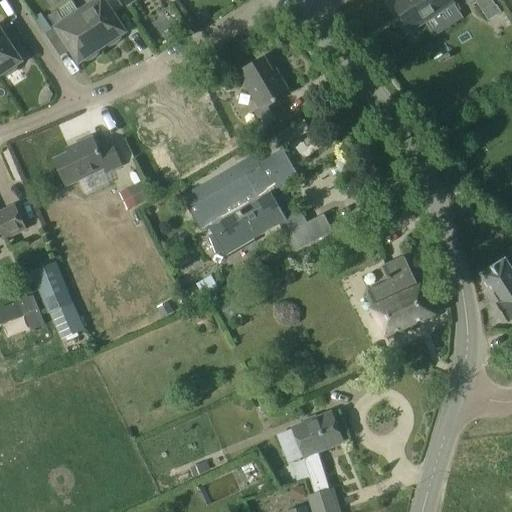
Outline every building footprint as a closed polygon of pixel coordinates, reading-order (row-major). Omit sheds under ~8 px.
[(90,0),(93,3),(78,13),(102,49),(106,46),(107,47),(111,47),(114,46),(118,44),(120,41),(122,37),(121,36),(125,33),(110,10),(119,4),(116,0),(90,0)] [(452,4),(449,0),(396,0),(391,4),(410,32),(452,4)] [(486,0),(465,15),(471,23),(497,61),(511,50),(511,37),(492,8),(486,0)] [(57,12),(48,17),(79,64),(83,61),(84,62),(88,62),(92,61),(95,59),(98,56),(100,52),(99,51),(102,49),(78,13),(64,23),(57,12)] [(0,76),(2,76),(2,77),(6,77),(10,76),(14,73),(16,70),(18,67),(17,65),(21,62),(0,30),(0,76)] [(289,95),(267,58),(239,75),(260,111),(255,113),(263,127),(283,116),(276,103),(289,95)] [(177,90),(156,102),(175,137),(194,127),(208,152),(224,144),(199,97),(184,104),(177,90)] [(143,126),(129,134),(155,181),(170,173),(156,147),(175,137),(156,102),(136,113),(143,126)] [(98,152),(91,139),(74,147),(76,151),(55,161),(67,186),(104,169),(107,174),(121,168),(111,146),(98,152)] [(195,198),(184,204),(202,234),(210,229),(237,214),(238,216),(241,214),(240,212),(272,195),(299,179),(283,151),(259,165),(256,160),(240,169),(241,170),(229,177),(226,172),(212,180),(219,191),(198,203),(195,198)] [(127,209),(151,198),(143,180),(119,192),(127,209)] [(237,214),(210,229),(214,237),(212,238),(217,252),(222,251),(226,257),(280,226),(284,233),(291,246),(296,253),(332,232),(325,221),(322,215),(307,224),(302,214),(299,216),(297,214),(286,220),(272,195),(240,212),(241,214),(238,216),(237,214)] [(0,213),(0,238),(4,236),(5,239),(25,230),(14,207),(0,213)] [(417,289),(403,259),(382,269),(389,283),(368,293),(375,308),(371,310),(385,338),(433,315),(420,287),(417,289)] [(511,273),(511,274),(504,262),(480,276),(498,304),(495,306),(506,324),(511,320),(511,273)] [(78,322),(55,268),(34,277),(49,314),(55,312),(62,329),(78,322)] [(251,310),(241,291),(218,303),(228,322),(251,310)] [(33,296),(0,309),(0,325),(0,326),(25,315),(32,331),(45,325),(33,296)] [(168,302),(157,308),(163,318),(173,312),(168,302)] [(343,443),(331,414),(293,429),(305,459),(343,443)] [(511,429),(511,426),(476,436),(488,479),(511,471),(511,429)] [(269,482),(257,487),(261,495),(273,490),(269,482)] [(303,487),(276,494),(280,511),(307,503),(303,487)] [(338,511),(332,491),(309,498),(313,511),(338,511)]
